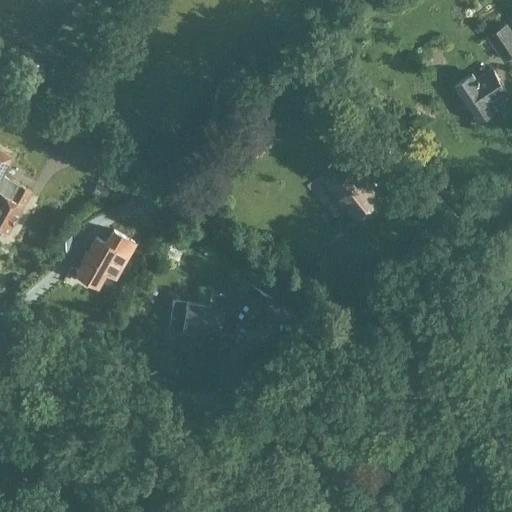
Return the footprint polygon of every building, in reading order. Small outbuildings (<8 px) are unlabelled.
[(511,30),(507,24),(488,36),(504,59),(511,53),(511,30)] [(509,92),(492,67),(476,78),(473,73),(454,85),(478,120),(496,108),(493,103),(509,92)] [(234,132),(248,153),(275,135),(260,114),(234,132)] [(50,148),(67,158),(69,155),(81,161),(93,140),(63,124),(50,148)] [(0,232),(3,235),(5,232),(7,233),(31,190),(2,174),(12,156),(0,148),(0,232)] [(328,184),(356,218),(384,196),(356,161),(328,184)] [(157,187),(133,198),(140,213),(164,202),(157,187)] [(90,281),(97,284),(104,271),(115,277),(135,242),(114,230),(107,242),(97,236),(91,246),(76,272),(81,276),(81,279),(89,283),(90,281)] [(209,305),(172,300),(169,325),(182,327),(182,329),(182,333),(196,334),(196,335),(201,336),(202,331),(218,333),(218,331),(231,333),(239,319),(251,327),(271,296),(251,283),(243,296),(210,292),(209,305)]
